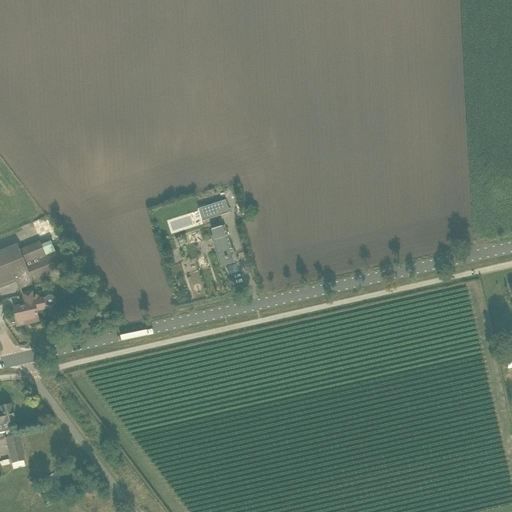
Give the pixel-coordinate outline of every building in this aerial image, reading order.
[(202,222),(230,213),(225,200),(198,209),(202,222)] [(211,231),(212,230),(221,259),(225,258),(226,259),(228,259),(228,257),(234,255),(233,253),(234,253),(233,248),(232,249),(224,226),(211,230),(211,231)] [(0,288),(17,282),(19,287),(73,266),(65,247),(45,255),(40,241),(20,249),(18,244),(0,250),(0,288)] [(27,305),(14,308),(17,322),(28,320),(28,323),(39,321),(36,311),(45,309),(45,308),(48,308),(50,308),(54,307),(55,305),(56,302),(55,300),(54,298),(50,297),(48,297),(46,298),(34,301),(32,292),(24,294),(27,305)] [(0,433),(13,430),(11,422),(15,421),(11,405),(0,408),(1,412),(0,412),(0,433)] [(23,452),(19,435),(5,438),(14,470),(25,467),(22,452),(23,452)]
